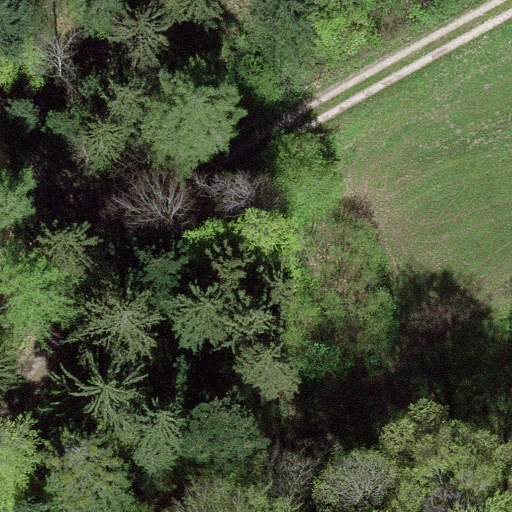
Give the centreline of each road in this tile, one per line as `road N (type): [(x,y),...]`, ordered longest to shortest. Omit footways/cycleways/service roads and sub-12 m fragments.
road 1 (track): [(511,4),(276,138),(186,205),(105,288),(0,458)]
road 2 (track): [(0,158),(152,240)]
